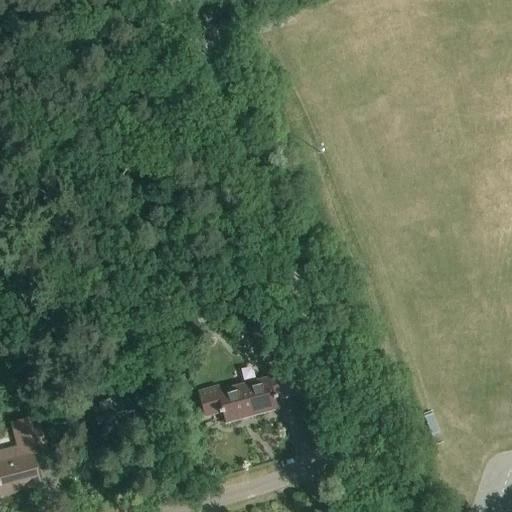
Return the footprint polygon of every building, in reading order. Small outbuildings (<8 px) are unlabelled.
[(263,313),(247,320),(266,365),(283,358),(263,313)] [(136,371),(153,364),(140,333),(124,340),(136,371)] [(21,353),(7,357),(12,373),(26,369),(21,353)] [(293,370),(284,373),(268,377),(269,382),(221,394),(220,390),(201,394),(207,418),(221,414),(221,416),(225,415),(227,424),(278,410),(275,401),(300,395),(293,370)] [(104,437),(144,422),(131,388),(107,397),(109,402),(93,408),(104,437)] [(18,448),(0,452),(0,498),(0,500),(42,489),(33,456),(48,452),(38,417),(11,425),(18,448)]
